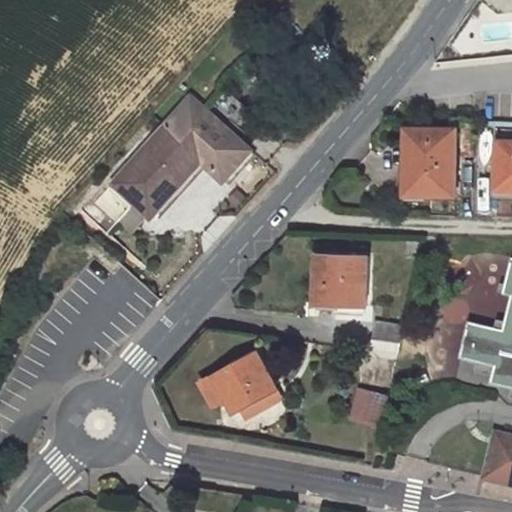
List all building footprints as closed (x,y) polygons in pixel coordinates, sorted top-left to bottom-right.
[(209,114),(238,139),(242,133),(236,128),(251,112),(228,92),(209,114)] [(192,98),(167,126),(176,133),(200,106),(192,98)] [(167,126),(117,183),(137,201),(132,207),(143,217),(151,208),(156,212),(201,161),(224,180),(251,150),(238,139),(209,114),(200,106),(176,133),(167,126)] [(455,196),(456,128),(407,129),(407,196),(455,196)] [(511,189),(511,142),(499,142),(498,190),(511,189)] [(113,180),(93,203),(117,224),(119,221),(132,207),(137,201),(117,183),(113,180)] [(143,217),(132,207),(119,221),(131,231),(143,217)] [(364,305),(367,259),(317,257),(315,303),(364,305)] [(511,259),(504,294),(511,296),(503,330),(470,322),(461,357),(495,366),(492,382),(511,386),(511,259)] [(382,341),(380,352),(399,355),(406,328),(377,323),(375,340),(382,341)] [(278,389),(258,353),(204,382),(217,406),(228,400),(236,396),(243,408),(278,389)] [(379,426),(387,394),(360,388),(352,419),(379,426)] [(236,396),(228,400),(235,413),(243,408),(236,396)] [(511,435),(496,432),(486,476),(511,482),(511,435)]
